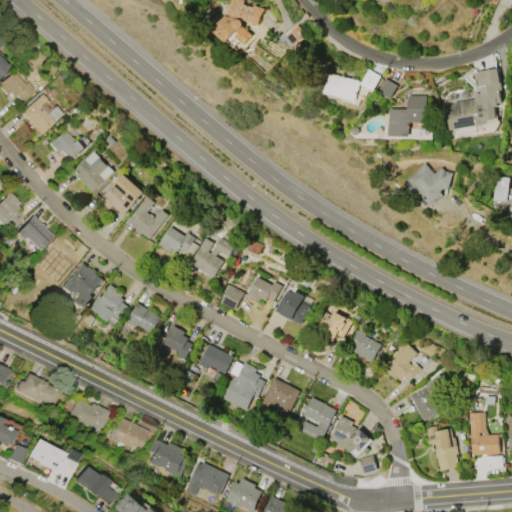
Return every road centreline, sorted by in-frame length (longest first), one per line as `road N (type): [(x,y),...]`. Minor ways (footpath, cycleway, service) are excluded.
road 1 (secondary): [(31,6),(211,162),(328,250),(511,344)]
road 2 (residential): [(0,145),(112,257),(383,414),(404,499)]
road 3 (tertiary): [(511,490),(349,497),(0,330)]
road 4 (secondary): [(511,311),(379,247),(299,196),(64,0)]
road 5 (residential): [(511,33),(495,53),(407,68),(337,36),(302,0)]
